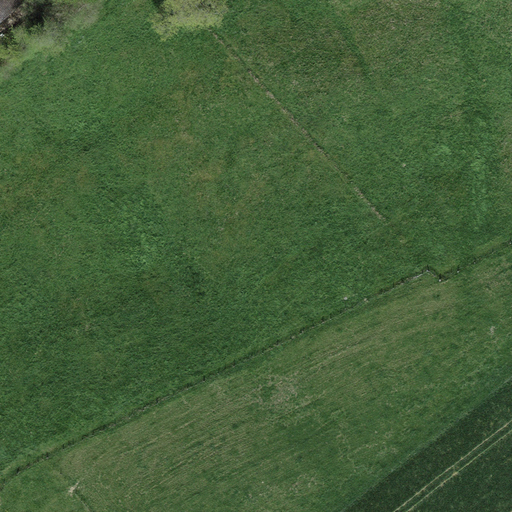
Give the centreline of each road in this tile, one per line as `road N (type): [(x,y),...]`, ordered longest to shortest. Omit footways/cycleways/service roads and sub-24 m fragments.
road 1 (motorway): [(166,0),(349,398),(391,511)]
road 2 (motorway): [(511,429),(357,80),(312,0)]
